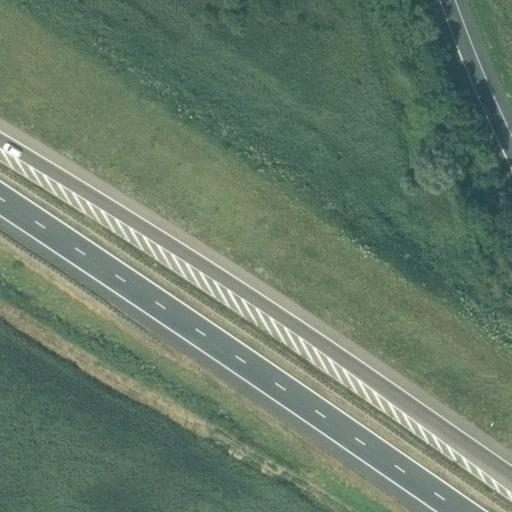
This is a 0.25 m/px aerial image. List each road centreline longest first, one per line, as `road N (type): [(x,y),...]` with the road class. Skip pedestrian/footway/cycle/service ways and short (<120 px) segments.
road 1 (motorway): [(511,478),(0,149)]
road 2 (motorway): [(0,201),(466,511)]
road 3 (motorway): [(511,148),(449,0)]
